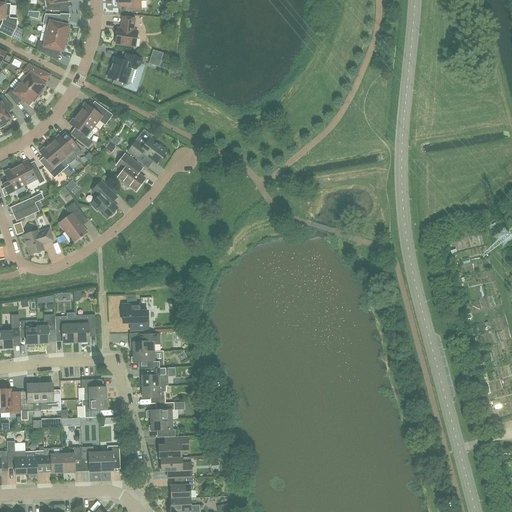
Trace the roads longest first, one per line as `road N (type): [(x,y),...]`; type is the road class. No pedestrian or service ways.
road 1 (unclassified): [(475,511),(403,218),(414,0)]
road 2 (residential): [(191,152),(122,227),(54,269),(22,266),(0,208)]
road 3 (residential): [(0,154),(49,123),(79,81),(95,0)]
road 4 (residential): [(132,501),(142,467),(119,370),(105,362)]
road 5 (residential): [(132,501),(111,493),(0,496)]
